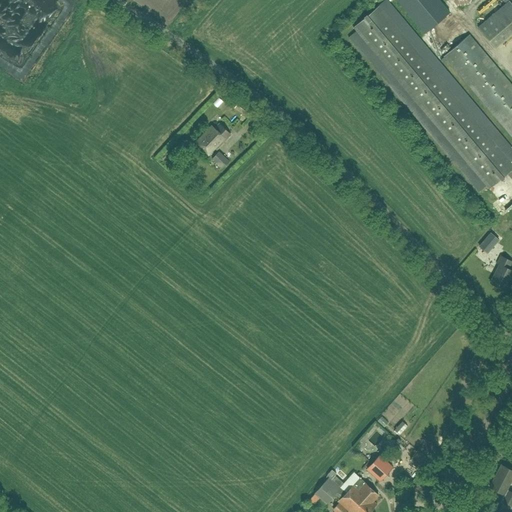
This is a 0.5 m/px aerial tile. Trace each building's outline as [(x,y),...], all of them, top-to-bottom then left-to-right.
[(438,0),(394,0),(424,34),(449,12),(438,0)] [(452,0),(451,0),(448,4),(457,13),(461,8),(452,0)] [(477,28),(494,48),(511,33),(511,4),(509,1),(477,28)] [(478,192),(486,185),(489,189),(507,174),(511,179),(511,164),(510,162),(511,160),(511,148),(389,3),(381,10),(378,6),(352,28),(355,31),(348,38),(478,192)] [(511,137),(511,85),(469,35),(443,57),(511,137)] [(218,124),(214,128),(211,126),(195,143),(206,154),(213,147),(216,150),(230,135),(218,124)] [(221,168),(228,161),(218,151),(211,159),(221,168)] [(492,192),(511,212),(511,191),(503,182),(492,192)] [(479,246),(486,252),(498,239),(491,233),(479,246)] [(504,290),(511,273),(511,270),(508,268),(511,262),(500,256),(496,263),(499,265),(489,282),(504,290)] [(391,467),(379,456),(367,469),(379,480),(391,467)] [(511,470),(501,465),(489,487),(505,495),(502,501),(511,506),(511,504),(511,492),(506,490),(511,478),(511,470)] [(345,493),(328,478),(314,494),(325,504),(335,493),(340,498),(337,502),(347,511),(350,511),(351,511),(366,511),(358,504),(357,505),(345,493)] [(364,483),(359,489),(353,484),(345,493),(357,505),(358,504),(366,511),(368,511),(376,505),(372,502),(378,496),(364,483)]
